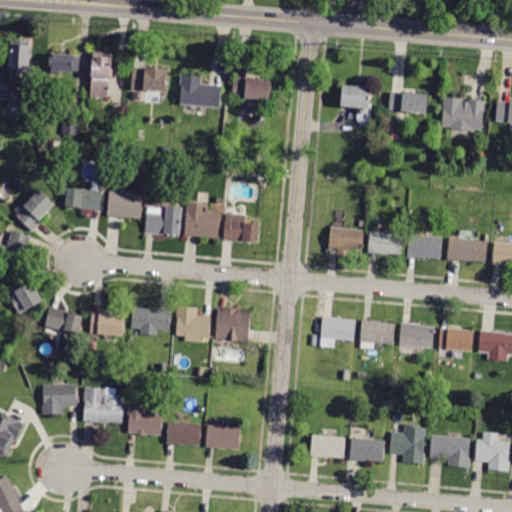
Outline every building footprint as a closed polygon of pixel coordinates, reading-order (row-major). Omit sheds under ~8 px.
[(18,84),(9,84),(11,41),(30,42),(29,72),(19,71),(18,84)] [(111,97),(111,98),(90,96),(94,51),(114,53),(111,97)] [(79,55),(81,55),(79,74),(49,72),(51,52),(79,55)] [(146,69),(168,71),(166,92),(132,89),(133,68),(146,69)] [(222,86),(223,86),(221,108),(179,105),(181,75),(203,77),(202,84),(222,86)] [(247,79),(272,81),(271,101),(233,98),(234,78),(247,79)] [(342,106),(343,85),(372,88),(370,108),(342,106)] [(404,93),(429,95),(427,113),(388,109),(390,92),(404,93)] [(485,101),(482,131),(441,127),(444,97),(464,99),(463,107),(468,107),(469,100),(485,101)] [(30,101),(29,117),(6,115),(8,99),(30,101)] [(510,102),(511,102),(511,123),(497,122),(498,101),(510,102)] [(79,118),(80,118),(78,136),(62,135),(63,117),(79,118)] [(110,158),(98,157),(99,145),(111,146),(110,158)] [(168,178),(160,177),(161,167),(169,167),(168,178)] [(79,209),(79,208),(66,206),(68,188),(103,191),(101,211),(79,209)] [(40,190),(56,205),(44,217),(46,220),(34,233),(16,216),(40,190)] [(107,217),(109,191),(143,193),(142,219),(107,217)] [(208,205),(207,212),(221,213),(219,238),(185,236),(188,203),(208,205)] [(183,207),(181,236),(145,233),(147,208),(161,209),(161,214),(166,214),(166,206),(183,207)] [(247,214),(247,222),(260,223),(259,242),(224,240),(226,213),(247,214)] [(331,250),(328,250),(330,227),(364,230),(362,253),(331,250)] [(369,252),(368,252),(370,230),(404,233),(403,255),(369,252)] [(27,250),(29,251),(26,264),(23,263),(21,270),(2,264),(12,231),(32,237),(27,250)] [(409,256),(407,256),(409,234),(444,237),(442,259),(409,256)] [(450,260),(447,260),(449,237),(488,241),(486,263),(450,260)] [(511,265),(494,264),(492,264),(494,242),(511,243),(511,265)] [(43,300),(20,315),(8,296),(15,292),(11,286),(29,275),(43,300)] [(212,316),(211,339),(201,338),(201,342),(185,341),(185,337),(177,336),(178,317),(177,317),(178,306),(198,307),(198,316),(212,316)] [(132,329),(134,307),(172,310),(170,332),(159,331),(159,335),(143,334),(143,330),(132,329)] [(84,317),(80,336),(45,328),(50,308),(84,317)] [(252,311),(250,340),(216,338),(218,308),(252,311)] [(126,315),(124,336),(91,333),(93,312),(126,315)] [(331,317),(356,319),(355,341),(336,340),(335,348),(320,347),(322,317),(331,317)] [(396,322),(394,345),(375,344),(374,350),(360,349),(362,320),(396,322)] [(410,324),(435,326),(433,348),(400,345),(402,324),(410,324)] [(449,328),(475,330),(473,352),(439,349),(441,327),(449,328)] [(511,334),(511,354),(508,354),(508,362),(487,360),(488,354),(479,353),(481,331),(511,334)] [(168,374),(161,374),(162,360),(169,360),(168,374)] [(430,382),(424,381),(426,371),(432,372),(430,382)] [(64,407),(64,414),(43,415),(43,405),(45,405),(44,386),(77,384),(78,406),(64,407)] [(85,422),(86,403),(85,403),(86,388),(107,389),(107,388),(117,389),(117,396),(127,397),(127,405),(125,405),(124,424),(109,423),(109,424),(85,422)] [(135,435),(135,434),(129,433),(131,415),(129,415),(130,404),(156,406),(156,414),(164,415),(162,436),(148,435),(148,436),(135,435)] [(0,412),(26,425),(19,440),(16,439),(11,448),(13,449),(9,457),(7,456),(7,457),(0,454),(0,412)] [(167,444),(169,422),(202,425),(201,446),(186,445),(186,446),(167,444)] [(242,428),(240,449),(225,448),(225,449),(207,447),(209,425),(242,428)] [(391,454),(393,432),(405,433),(406,425),(421,426),(420,428),(427,429),(427,437),(425,437),(424,454),(426,454),(425,464),(404,462),(404,455),(391,454)] [(511,442),(509,461),(511,461),(510,471),(489,470),(490,463),(476,461),(478,439),(483,439),(484,432),(499,433),(499,441),(511,442)] [(311,457),(313,435),(346,438),(344,459),(311,457)] [(431,457),(432,435),(471,439),(469,457),(471,458),(470,468),(449,466),(450,459),(431,457)] [(386,441),(384,462),(369,461),(369,462),(350,460),(352,438),(386,441)] [(25,511),(22,511),(0,511),(0,508),(1,508),(0,506),(0,479),(8,476),(25,511)]
